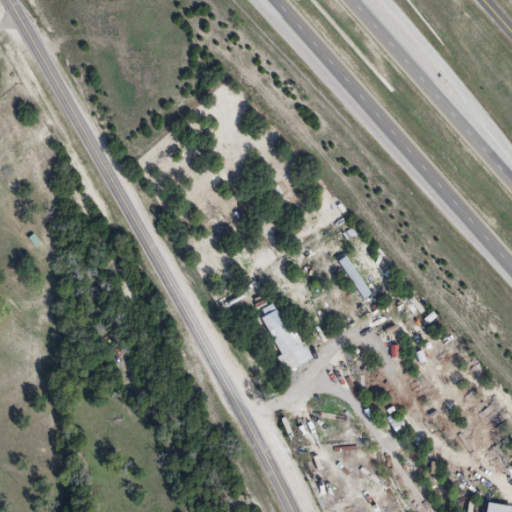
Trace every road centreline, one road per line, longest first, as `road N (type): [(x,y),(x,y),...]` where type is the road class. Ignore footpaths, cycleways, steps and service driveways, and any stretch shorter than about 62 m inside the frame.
road 1 (tertiary): [(11,0),(291,511)]
road 2 (motorway): [(272,0),(511,272)]
road 3 (motorway): [(248,0),(454,207)]
road 4 (motorway): [(511,184),(351,0)]
road 5 (motorway): [(511,163),(384,0)]
